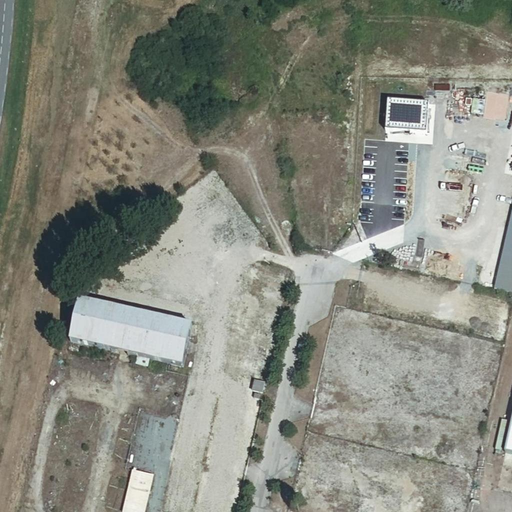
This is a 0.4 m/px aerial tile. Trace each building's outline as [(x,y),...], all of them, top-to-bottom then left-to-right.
[(427,135),(429,105),(388,102),(386,132),(427,135)] [(511,206),(493,288),(511,292),(511,206)] [(196,322),(83,297),(74,338),(142,353),(154,356),(187,363),(196,322)] [(154,356),(142,353),(140,361),(152,363),(154,356)] [(263,392),(265,382),(253,380),(252,389),(263,392)] [(145,511),(154,476),(134,471),(124,511),(145,511)]
